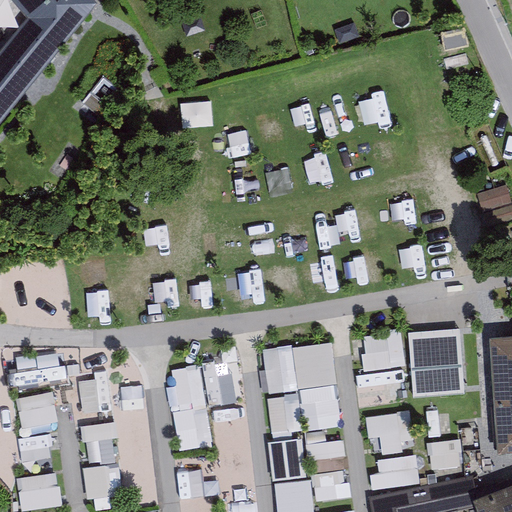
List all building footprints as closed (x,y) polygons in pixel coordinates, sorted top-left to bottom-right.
[(87,0),(11,0),(30,20),(0,56),(0,119),(93,6),(87,0)] [(511,185),(484,191),(491,222),(511,217),(511,185)] [(402,251),(403,275),(429,273),(428,249),(402,251)] [(355,256),(356,278),(382,277),(381,254),(355,256)] [(72,295),(93,291),(90,272),(69,276),(72,295)] [(414,329),(417,394),(465,392),(462,326),(414,329)] [(369,369),(408,366),(406,331),(367,334),(369,369)] [(343,424),(336,341),(268,347),(272,392),(276,431),(309,428),(309,427),(343,424)] [(511,341),(489,343),(497,459),(511,457),(511,341)] [(206,364),(176,367),(184,448),(215,445),(206,364)] [(361,372),(363,401),(410,398),(408,369),(361,372)] [(111,374),(83,375),(85,408),(113,407),(111,374)] [(55,389),(20,396),(27,429),(62,422),(55,389)] [(377,451),(415,444),(408,408),(370,416),(377,451)] [(120,418),(84,424),(87,440),(123,435),(120,418)] [(57,434),(24,437),(25,451),(58,449),(57,434)] [(308,475),(306,436),(274,437),(276,477),(308,475)] [(464,437),(433,439),(435,468),(466,466),(464,437)] [(319,470),(351,468),(349,438),(317,440),(319,470)] [(378,456),(380,486),(423,484),(421,454),(378,456)] [(122,462),(88,463),(90,495),(124,494),(122,462)] [(25,508),(65,504),(62,471),(22,475),(25,508)] [(278,481),(281,511),(354,511),(355,509),(326,511),(317,511),(313,477),(278,481)] [(470,477),(367,500),(370,511),(459,511),(473,509),(472,504),(475,503),(470,477)] [(511,511),(511,489),(475,503),(472,504),(473,509),(474,511),(511,511)]
